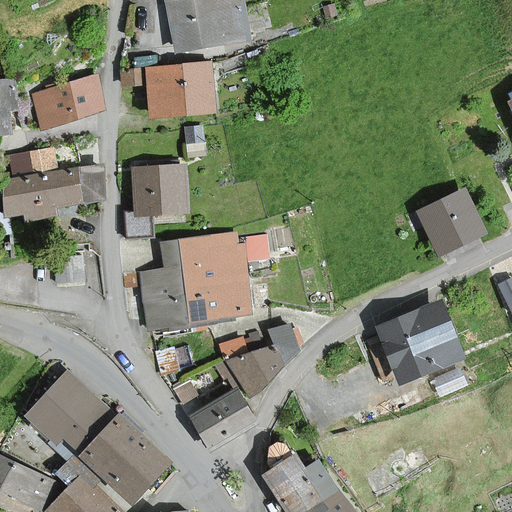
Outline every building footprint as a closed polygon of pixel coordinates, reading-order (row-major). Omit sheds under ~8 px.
[(248,37),(241,0),(168,0),(178,49),(248,37)] [(210,64),(147,69),(151,117),(214,111),(210,64)] [(145,83),(144,69),(122,71),(123,86),(145,83)] [(95,78),(35,94),(44,127),(104,110),(95,78)] [(14,81),(0,81),(0,133),(11,132),(9,109),(16,108),(14,81)] [(203,141),(202,126),(187,127),(189,143),(203,141)] [(51,152),(14,158),(17,180),(54,174),(51,152)] [(185,165),(136,168),(138,214),(188,211),(185,165)] [(99,167),(54,174),(17,180),(4,182),(10,215),(27,212),(28,219),(54,215),(53,207),(105,199),(99,167)] [(463,191),(421,211),(441,254),(484,234),(463,191)] [(236,246),(235,236),(163,245),(167,272),(146,275),(151,321),(152,326),(221,318),(252,314),(243,245),(236,246)] [(57,260),(59,281),(84,279),(82,258),(57,260)] [(511,278),(499,284),(511,309),(511,278)] [(441,302),(378,326),(382,338),(370,342),(385,379),(397,374),(401,382),(463,358),(441,302)] [(290,324),(270,331),(276,346),(229,360),(251,396),(268,385),(297,352),(290,324)] [(58,444),(64,437),(83,454),(81,456),(132,502),(168,461),(117,416),(68,372),(28,417),(58,444)] [(238,391),(193,417),(209,445),(254,419),(238,391)] [(0,488),(44,511),(65,485),(41,475),(4,457),(0,454),(0,488)] [(305,470),(295,456),(265,476),(290,511),(303,511),(309,509),(338,490),(319,461),(305,470)] [(97,480),(73,457),(57,473),(72,487),(47,511),(118,511),(91,485),(97,480)] [(354,511),(338,490),(309,509),(310,511),(354,511)]
